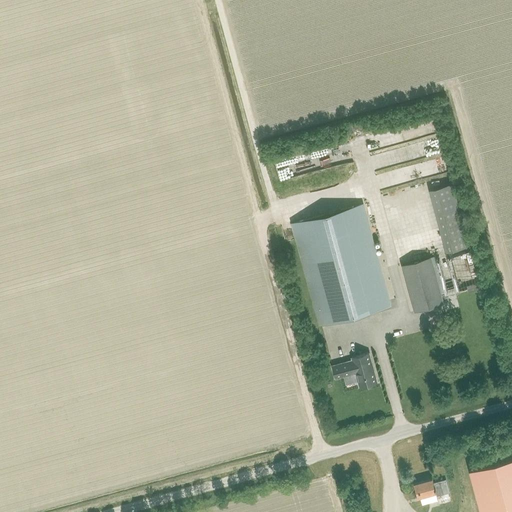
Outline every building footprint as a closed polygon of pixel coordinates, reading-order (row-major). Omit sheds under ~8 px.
[(431,119),(399,127),(402,139),(434,131),(431,119)] [(419,143),(397,149),(399,157),(421,151),(419,143)] [(289,175),(322,171),(320,158),(288,162),(289,175)] [(429,190),(445,252),(469,245),(453,184),(429,190)] [(401,200),(401,190),(392,190),(393,200),(401,200)] [(291,222),(319,326),(391,306),(363,203),(291,222)] [(402,265),(414,312),(450,302),(447,293),(442,295),(431,256),(402,265)] [(360,387),(377,382),(369,352),(352,357),(352,360),(332,365),(335,378),(356,373),(360,387)] [(511,511),(511,455),(468,468),(480,511),(511,511)] [(449,492),(446,479),(433,482),(432,478),(414,483),(418,497),(436,492),(437,496),(449,492)]
